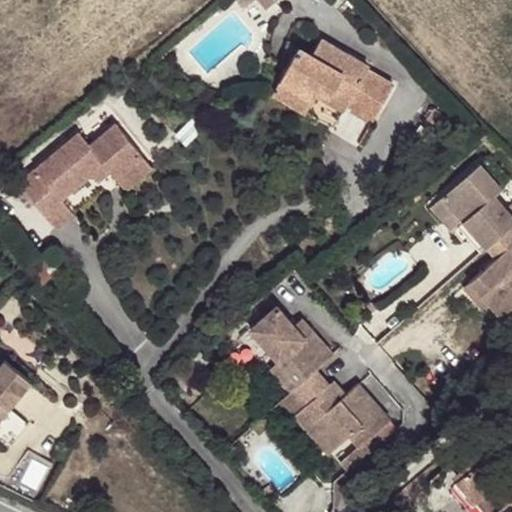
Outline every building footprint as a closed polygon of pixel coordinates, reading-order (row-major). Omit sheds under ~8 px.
[(273,4),(269,0),(230,0),(239,10),(252,0),(262,13),(273,4)] [(317,89),(345,104),(369,118),(389,85),(363,71),(364,66),(317,40),(307,57),(295,50),(278,78),(312,96),(317,89)] [(301,114),(312,96),(278,78),(268,95),(301,114)] [(341,112),(345,104),(317,89),(312,96),(341,112)] [(427,118),(443,129),(449,119),(433,109),(427,118)] [(80,132),(19,181),(55,226),(73,212),(61,197),(91,173),(104,163),(110,170),(116,177),(143,155),(117,123),(91,145),(80,132)] [(412,137),(436,153),(443,142),(420,126),(412,137)] [(143,155),(116,177),(125,189),(153,167),(143,155)] [(473,278),(493,301),(505,314),(511,308),(511,224),(511,223),(511,209),(496,191),(504,184),(483,159),(445,193),(489,244),(498,255),(473,278)] [(104,163),(91,173),(98,181),(110,170),(104,163)] [(489,244),(445,193),(433,203),(454,228),(460,223),(483,249),(489,244)] [(28,267),(42,283),(57,271),(43,255),(28,267)] [(488,306),(493,301),(473,278),(467,283),(488,306)] [(304,337),(294,325),(276,305),(249,328),(276,361),(297,385),(290,391),(280,399),(294,415),(300,410),(333,450),(348,437),(359,448),(389,422),(357,384),(344,394),(339,400),(327,385),(313,371),(332,355),(311,331),(304,337)] [(301,318),(294,325),(304,337),(311,331),(301,318)] [(297,385),(276,361),(270,367),(290,391),(297,385)] [(0,411),(3,414),(28,386),(3,364),(0,367),(0,411)] [(332,380),(327,385),(339,400),(344,394),(332,380)] [(327,455),(333,450),(300,410),(294,415),(327,455)] [(251,427),(259,435),(270,425),(262,417),(251,427)] [(482,501),(487,497),(505,482),(511,476),(511,472),(496,452),(464,479),(482,501)] [(487,497),(497,510),(509,500),(505,495),(511,491),(505,482),(487,497)] [(509,500),(497,510),(499,511),(511,511),(511,489),(511,491),(505,495),(509,500)]
